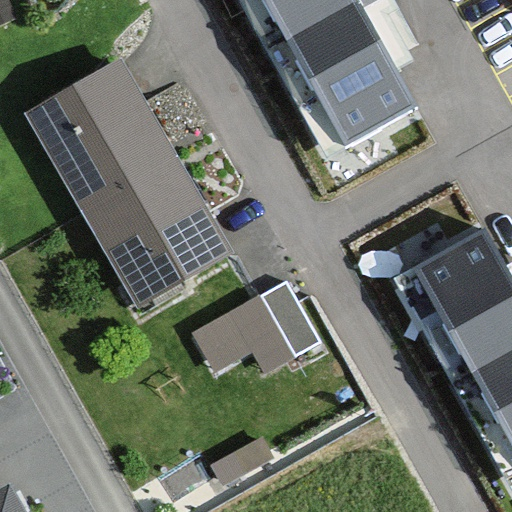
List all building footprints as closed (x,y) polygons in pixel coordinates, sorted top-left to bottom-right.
[(358,0),(241,0),(340,172),(425,120),(358,0)] [(30,123),(86,223),(179,172),(123,72),(30,123)] [(86,223),(142,324),(235,272),(179,172),(86,223)] [(511,281),(453,176),(379,219),(511,455),(511,281)] [(209,385),(257,359),(235,319),(187,345),(209,385)] [(243,486),(273,469),(258,444),(229,462),(243,486)] [(0,502),(0,511),(23,511),(14,495),(0,502)]
